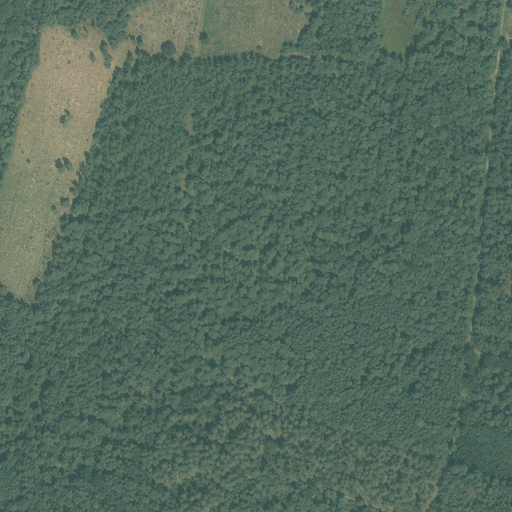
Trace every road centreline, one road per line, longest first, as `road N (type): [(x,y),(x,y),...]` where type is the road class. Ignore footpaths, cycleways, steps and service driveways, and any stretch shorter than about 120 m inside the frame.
road 1 (track): [(269,469),(287,369),(287,301),(232,253),(204,213),(187,208),(191,122)]
road 2 (track): [(497,74),(464,369)]
road 3 (track): [(324,0),(318,58),(340,83),(497,74)]
road 4 (track): [(204,511),(265,469),(394,511)]
road 5 (track): [(206,0),(191,122)]
road 6 (track): [(318,58),(198,58)]
